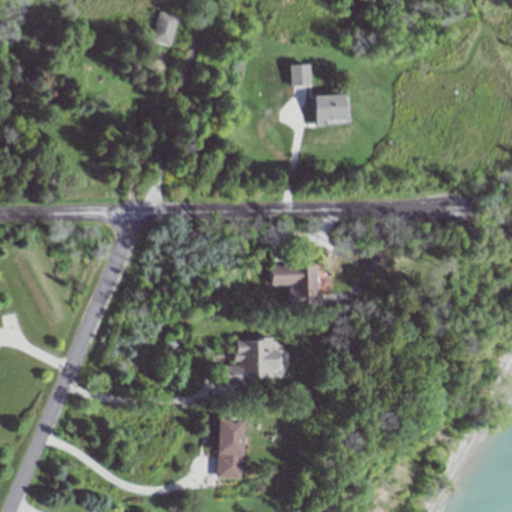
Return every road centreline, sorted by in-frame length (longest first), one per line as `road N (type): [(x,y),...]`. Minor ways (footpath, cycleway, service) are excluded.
road 1 (residential): [(0,212),(453,208)]
road 2 (residential): [(137,212),(7,511)]
